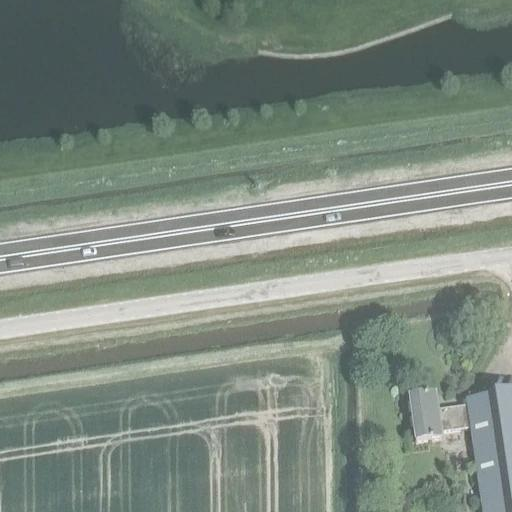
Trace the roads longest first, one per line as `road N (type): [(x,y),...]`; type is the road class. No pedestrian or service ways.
road 1 (unclassified): [(0,335),(511,260)]
road 2 (trunk): [(0,259),(511,184)]
